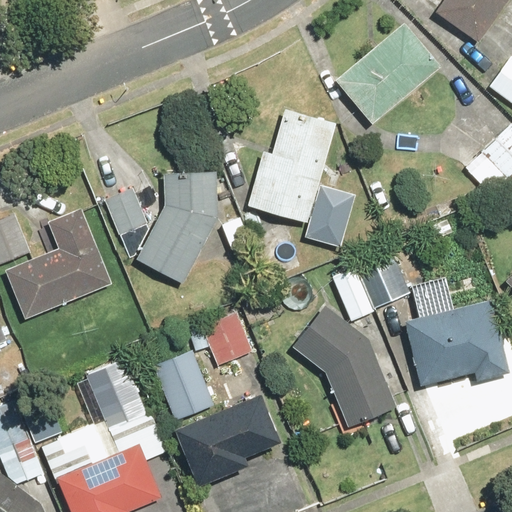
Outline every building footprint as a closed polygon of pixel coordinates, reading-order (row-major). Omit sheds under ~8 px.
[(440,0),(431,15),(475,44),(504,0),(440,0)] [(405,10),(335,68),(372,114),(443,56),(405,10)] [(511,55),(489,86),(511,103),(511,55)] [(309,213),(337,112),(286,98),(273,142),(263,139),(247,196),(309,213)] [(511,172),(511,127),(509,124),(464,167),(490,194),(511,172)] [(134,249),(183,274),(218,208),(216,161),(162,163),(164,192),(134,249)] [(318,185),(308,224),(304,238),(341,248),(355,194),(318,185)] [(132,186),(104,199),(119,232),(147,220),(132,186)] [(57,238),(5,259),(25,308),(113,272),(80,195),(45,209),(57,238)] [(241,217),(221,224),(229,248),(249,241),(241,217)] [(392,251),(355,267),(373,309),(410,292),(392,251)] [(494,291),(405,310),(419,377),(474,365),(477,376),(510,369),(494,291)] [(292,337),(324,361),(347,418),(397,398),(369,330),(324,295),(292,337)] [(238,311),(202,326),(218,364),(254,349),(238,311)] [(259,381),(175,415),(198,473),(248,452),(244,442),(278,428),(259,381)] [(140,436),(58,469),(75,511),(130,511),(128,504),(162,490),(140,436)] [(0,511),(48,511),(41,495),(0,464),(0,511)]
